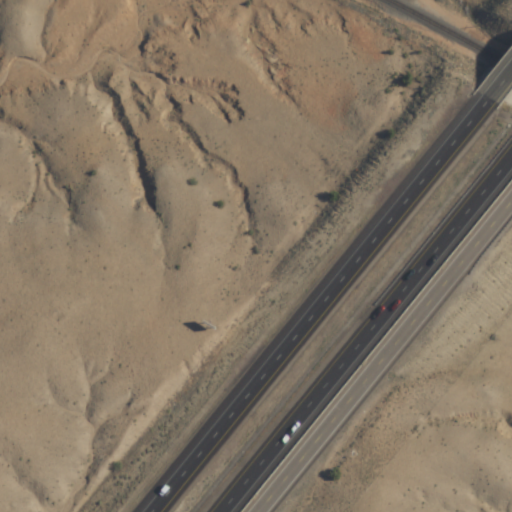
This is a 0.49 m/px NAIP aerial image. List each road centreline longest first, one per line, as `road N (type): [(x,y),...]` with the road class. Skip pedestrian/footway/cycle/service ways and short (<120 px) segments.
road 1 (motorway): [(491,114),(159,511)]
road 2 (motorway): [(232,511),(511,172)]
road 3 (residential): [(336,418),(511,202)]
road 4 (residential): [(258,511),(336,418)]
